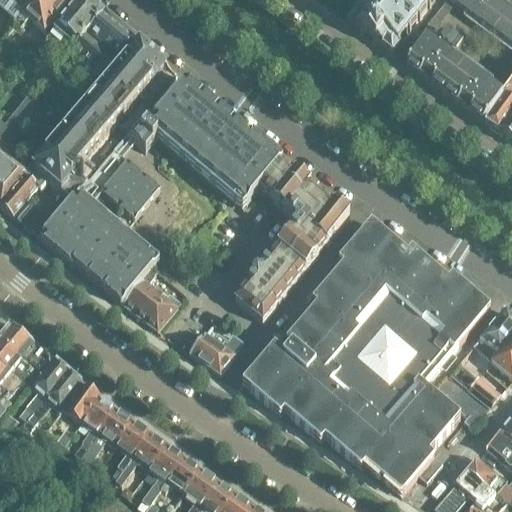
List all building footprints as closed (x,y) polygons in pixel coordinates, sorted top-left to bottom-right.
[(33,0),(0,0),(20,17),(33,0)] [(73,0),(33,0),(20,17),(42,36),(73,0)] [(365,0),(356,11),(354,10),(346,20),(362,33),(360,35),(373,46),(375,44),(390,56),(399,46),(397,45),(407,33),(409,34),(410,33),(408,31),(416,20),(418,22),(420,20),(418,19),(426,8),(428,10),(430,8),(428,6),(432,0),(365,0)] [(447,0),(447,2),(511,50),(511,9),(499,0),(447,0)] [(77,49),(102,20),(81,2),(56,32),(57,32),(35,60),(43,66),(18,97),(26,103),(53,71),(48,66),(61,51),(69,58),(77,49)] [(77,49),(69,58),(104,88),(136,49),(102,20),(77,49)] [(446,39),(436,52),(425,44),(405,70),(416,77),(417,76),(432,87),(431,89),(457,108),(458,107),(470,115),(469,116),(483,126),(502,100),(490,92),(492,88),(454,60),(461,50),(446,39)] [(67,209),(75,200),(95,176),(84,166),(113,132),(124,142),(175,82),(139,51),(82,119),(78,116),(66,129),(70,133),(35,174),(47,185),(46,186),(49,188),(58,196),(56,199),(67,209)] [(511,85),(502,100),(504,102),(485,128),(499,138),(511,118),(511,85)] [(260,195),(281,168),(245,139),(244,140),(183,89),(148,130),(246,213),(260,195)] [(0,146),(11,156),(41,119),(23,104),(2,131),(0,129),(0,146)] [(511,118),(499,138),(511,146),(511,118)] [(155,143),(144,134),(139,140),(150,149),(155,143)] [(0,208),(23,180),(18,176),(25,168),(11,156),(0,146),(0,208)] [(158,194),(122,163),(96,194),(133,224),(158,194)] [(254,280),(234,305),(261,328),(349,224),(292,175),(283,166),(281,168),(260,195),(268,201),(272,205),(271,206),(295,225),(294,226),(294,228),(295,229),(295,230),(258,275),(257,275),(255,275),(254,275),(253,276),(252,278),(252,279),(253,280),(254,280)] [(29,172),(23,180),(0,208),(0,213),(14,225),(28,208),(25,205),(37,192),(42,196),(49,188),(46,186),(47,185),(35,174),(34,173),(37,170),(33,167),(29,172)] [(73,268),(122,310),(143,284),(150,276),(148,274),(154,267),(75,200),(67,209),(51,227),(38,242),(71,270),(73,268)] [(37,244),(38,242),(51,227),(32,211),(28,208),(14,225),(37,244)] [(405,260),(371,231),(339,268),(343,271),(311,307),(317,313),(286,348),(290,352),(283,360),(274,352),(242,389),(278,420),(283,415),(321,447),(325,442),(361,473),(366,469),(401,499),(417,481),(425,488),(441,469),(428,458),(459,421),(422,390),(488,314),(450,282),(446,287),(409,255),(405,260)] [(167,302),(143,284),(122,310),(157,338),(181,308),(169,299),(167,302)] [(479,346),(493,355),(497,358),(511,340),(511,322),(503,317),(479,346)] [(8,328),(0,337),(0,348),(32,375),(34,373),(35,375),(47,360),(32,348),(8,328)] [(203,340),(188,358),(218,380),(245,347),(231,336),(226,343),(216,336),(211,345),(203,340)] [(511,340),(497,358),(489,368),(511,386),(511,383),(511,340)] [(0,348),(0,369),(26,392),(34,383),(29,379),(32,375),(0,348)] [(25,426),(67,377),(51,363),(27,392),(35,399),(18,420),(25,426)] [(0,369),(0,390),(14,402),(16,400),(15,399),(21,392),(24,395),(26,392),(0,369)] [(467,421),(463,425),(471,432),(488,412),(469,396),(445,376),(432,391),(467,421)] [(59,419),(62,415),(82,390),(67,377),(25,426),(21,432),(29,432),(37,423),(39,425),(51,412),(59,419)] [(469,396),(488,412),(499,400),(479,383),(469,396)] [(0,390),(0,411),(6,416),(14,406),(12,405),(14,402),(0,390)] [(62,415),(80,428),(99,402),(82,390),(62,415)] [(116,414),(99,402),(80,428),(91,436),(83,447),(84,448),(76,459),(80,462),(81,460),(116,414)] [(106,447),(114,452),(133,425),(116,414),(81,460),(91,468),(106,447)] [(511,421),(498,437),(511,448),(511,421)] [(150,437),(133,425),(114,452),(123,459),(108,480),(115,485),(150,437)] [(72,440),(64,434),(56,444),(65,450),(72,440)] [(137,468),(148,476),(167,449),(150,437),(115,485),(114,487),(120,492),(137,468)] [(511,448),(498,437),(484,454),(511,477),(511,448)] [(184,461),(167,449),(148,476),(156,482),(139,505),(147,511),(159,494),(184,461)] [(168,490),(182,500),(201,473),(184,461),(159,494),(163,497),(168,490)] [(494,499),(496,497),(505,486),(477,462),(464,477),(494,499)] [(197,511),(218,485),(201,473),(182,500),(192,507),(188,511),(197,511)] [(457,511),(463,506),(468,500),(476,506),(473,509),(477,511),(482,511),(485,509),(494,499),(464,477),(434,511),(457,511)] [(224,511),(235,497),(218,485),(197,511),(224,511)] [(505,486),(496,497),(506,506),(511,497),(511,493),(507,488),(505,486)] [(249,511),(252,509),(235,497),(224,511),(249,511)]
